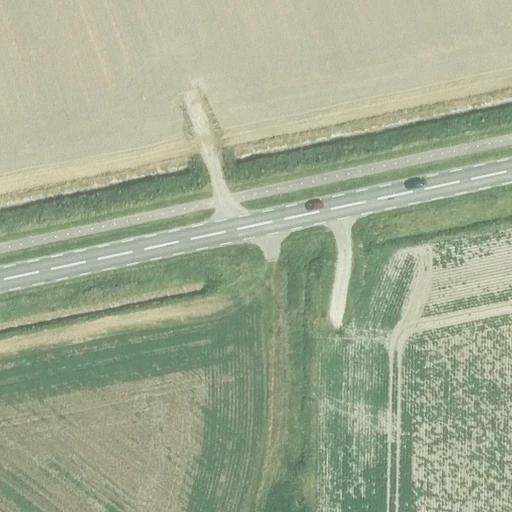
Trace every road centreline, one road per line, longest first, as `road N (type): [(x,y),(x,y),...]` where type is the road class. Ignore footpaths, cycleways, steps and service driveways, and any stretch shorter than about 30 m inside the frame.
road 1 (secondary): [(0,281),(511,171)]
road 2 (track): [(333,511),(340,208)]
road 3 (track): [(260,511),(275,434),(277,357),(271,262),(250,227)]
